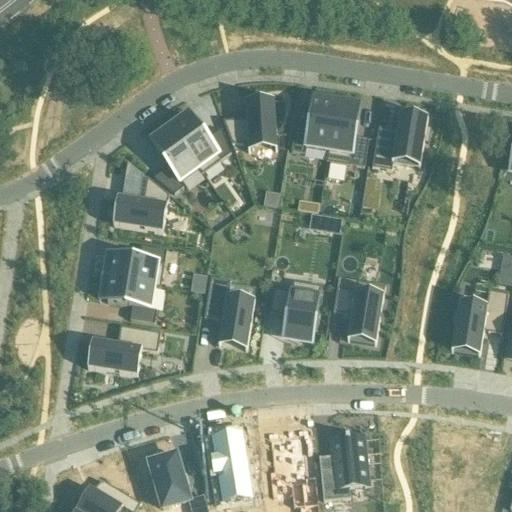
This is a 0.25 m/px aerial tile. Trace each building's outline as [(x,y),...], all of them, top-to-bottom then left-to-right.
[(295,131),(291,156),(305,158),(306,152),(328,155),(326,165),(328,165),(337,104),(314,100),(312,108),(308,133),(295,131)] [(242,123),(223,124),(232,148),(244,148),(244,147),(248,147),(248,155),(250,155),(250,147),(275,146),(276,154),(277,154),(274,103),(246,105),(247,123),(243,124),(242,123)] [(337,104),(328,165),(364,171),(369,143),(356,141),(360,116),(336,112),(337,104)] [(378,132),(372,173),(392,176),(393,168),(420,172),(424,147),(428,147),(430,131),(427,131),(428,121),(400,117),(397,136),(392,135),(393,134),(378,132)] [(174,137),(203,177),(231,157),(222,133),(208,143),(193,123),(174,137)] [(174,137),(154,151),(169,171),(155,182),(175,198),(184,191),(181,186),(198,173),(202,178),(203,177),(174,137)] [(118,201),(113,229),(163,237),(170,199),(147,181),(144,200),(144,201),(144,205),(118,201)] [(367,182),(365,192),(375,193),(377,183),(367,182)] [(328,220),(326,236),(342,238),(345,223),(328,220)] [(115,260),(112,283),(160,290),(165,253),(141,250),(140,263),(115,260)] [(511,258),(502,257),(500,270),(511,271),(511,258)] [(211,280),(205,321),(219,323),(219,322),(223,323),(223,324),(219,350),(220,350),(222,341),(247,345),(245,354),(247,354),(255,304),(228,299),(231,284),(211,280)] [(112,283),(108,307),(133,311),(131,324),(156,327),(158,314),(152,313),(154,290),(160,291),(160,290),(112,283)] [(273,291),(269,316),(283,318),(284,318),(288,318),(285,336),(313,341),(321,289),(293,285),(291,295),(287,294),(273,291)] [(337,291),(333,316),(347,318),(348,317),(352,318),(348,344),(376,349),(386,289),(357,285),(355,295),(351,294),(351,293),(337,291)] [(455,329),(451,355),(480,360),(484,334),(488,334),(488,335),(502,337),(506,312),(509,297),(489,294),(486,309),(459,305),(458,315),(454,314),(452,329),(455,329)] [(92,344),(88,372),(138,380),(142,354),(158,356),(161,336),(121,330),(118,344),(119,344),(118,348),(92,344)] [(494,483),(501,452),(449,439),(442,471),(494,483)] [(215,480),(202,482),(209,511),(225,511),(225,508),(252,504),(242,440),(232,442),(232,441),(228,441),(229,442),(226,443),(226,442),(223,442),(223,443),(212,445),(215,464),(212,464),(215,480)] [(273,476),(269,476),(272,503),(292,501),(292,511),(319,511),(319,504),(316,481),(306,483),(305,475),(307,474),(307,473),(307,474),(307,473),(306,473),(304,459),(305,459),(305,458),(306,458),(305,457),(303,457),(302,440),(287,441),(284,441),(284,442),(270,443),(273,476)] [(333,461),(319,462),(324,505),(350,502),(349,492),(369,490),(364,440),(331,444),(333,461)] [(176,459),(149,467),(155,485),(151,486),(155,501),(159,500),(162,511),(166,511),(189,505),(190,505),(190,504),(186,492),(187,492),(183,476),(181,477),(176,459)] [(90,491),(77,511),(138,511),(141,508),(107,487),(106,489),(99,496),(90,491)] [(481,494),(476,511),(500,511),(504,499),(481,494)] [(190,505),(189,505),(191,511),(206,511),(203,500),(190,504),(190,505)]
